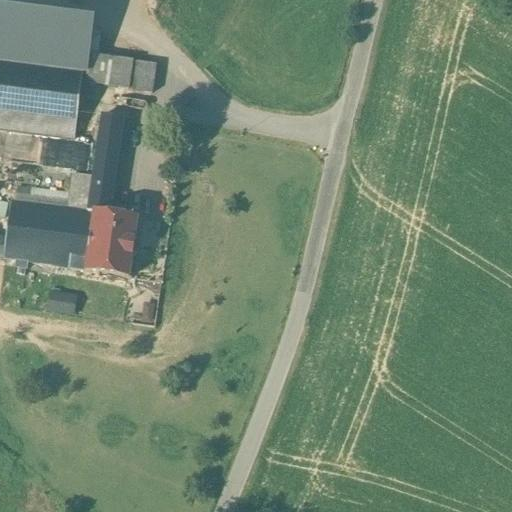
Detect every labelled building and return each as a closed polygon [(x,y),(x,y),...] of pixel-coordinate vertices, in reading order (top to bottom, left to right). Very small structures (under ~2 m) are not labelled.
[(116,60),(91,56),(86,84),(111,88),(116,60)] [(134,63),(116,60),(111,88),(129,90),(134,63)] [(157,67),(134,63),(129,90),(129,92),(152,96),(157,67)] [(83,75),(0,64),(0,131),(11,133),(74,141),(75,141),(83,75)] [(124,121),(102,117),(94,179),(89,214),(96,215),(110,217),(124,121)] [(74,141),(11,133),(7,163),(19,165),(73,173),(73,176),(74,176),(88,178),(92,145),(75,141),(74,141)] [(73,173),(19,165),(14,194),(70,201),(74,176),(73,176),(73,173)] [(88,178),(74,176),(70,201),(69,211),(89,214),(94,179),(88,178)] [(69,211),(11,203),(6,240),(3,260),(18,262),(17,269),(28,270),(29,264),(88,272),(96,215),(69,211)] [(110,217),(96,215),(88,272),(88,274),(131,280),(139,221),(110,217)] [(45,311),(73,313),(74,293),(46,292),(45,311)]
